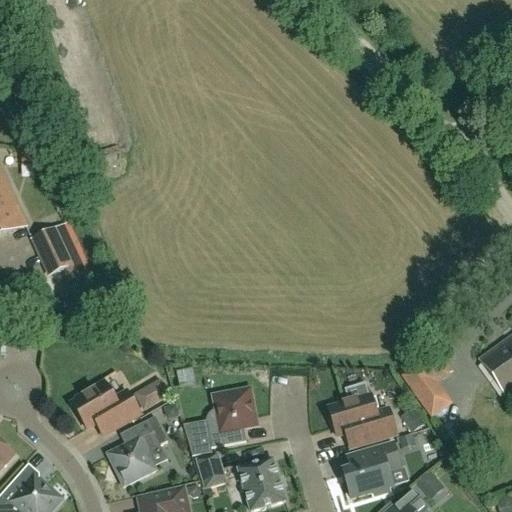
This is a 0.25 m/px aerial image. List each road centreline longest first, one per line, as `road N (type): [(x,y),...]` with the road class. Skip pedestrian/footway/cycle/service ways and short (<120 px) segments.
road 1 (unclassified): [(511,215),(487,179),(311,0)]
road 2 (residential): [(95,511),(67,465),(29,425),(15,391)]
road 3 (residential): [(322,511),(299,441),(294,379)]
